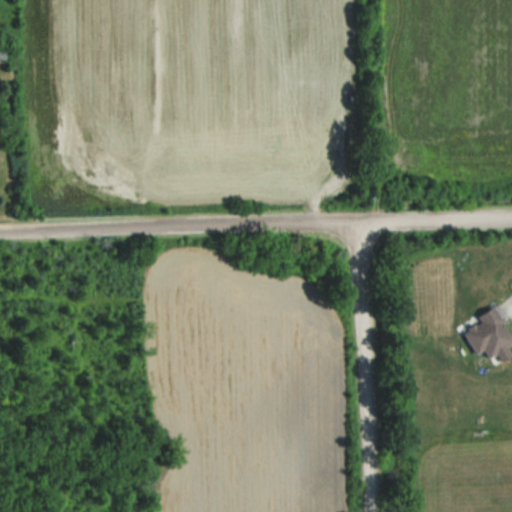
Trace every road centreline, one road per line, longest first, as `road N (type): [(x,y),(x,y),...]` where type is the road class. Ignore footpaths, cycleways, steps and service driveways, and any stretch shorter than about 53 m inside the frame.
road 1 (residential): [(0,231),(511,220)]
road 2 (residential): [(359,225),(367,511)]
